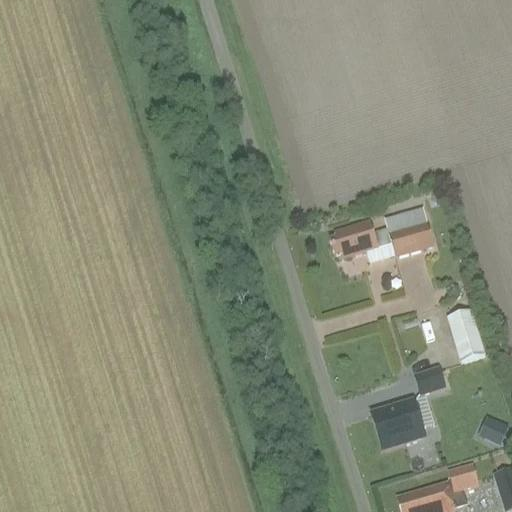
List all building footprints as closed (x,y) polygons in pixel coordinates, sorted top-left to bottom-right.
[(423,212),(385,223),(387,233),(389,238),(428,227),(423,212)] [(391,247),(383,223),(333,239),(334,242),(328,244),(333,260),(338,258),(340,263),(391,247)] [(428,227),(389,238),(396,262),(435,251),(428,227)] [(450,289),(446,293),(449,299),(455,301),(459,296),(457,290),(450,289)] [(462,365),(487,358),(473,314),(449,321),(462,365)] [(421,401),(447,393),(440,370),(414,378),(421,401)] [(383,456),(428,442),(415,401),(370,415),(383,456)] [(509,430),(492,422),(483,441),(500,449),(509,430)] [(403,505),(397,507),(398,511),(452,511),(453,511),(465,508),(461,494),(475,490),(470,471),(448,477),(450,487),(446,488),(446,487),(402,500),(403,505)] [(511,488),(507,471),(488,476),(497,511),(505,511),(511,510),(511,488)]
